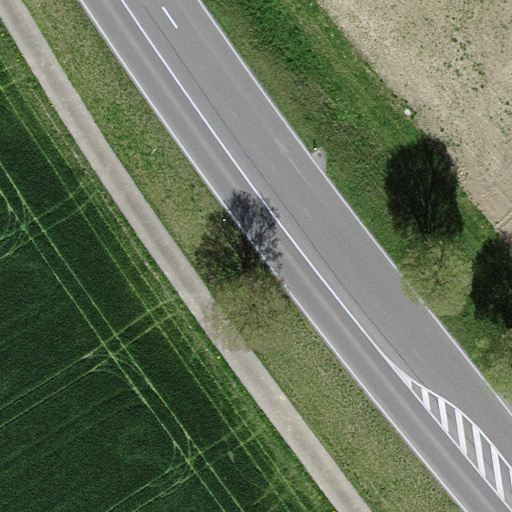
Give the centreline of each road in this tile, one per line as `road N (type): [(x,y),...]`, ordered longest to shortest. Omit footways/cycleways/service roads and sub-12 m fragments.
road 1 (secondary): [(511,486),(267,178),(140,0)]
road 2 (track): [(511,275),(288,0)]
